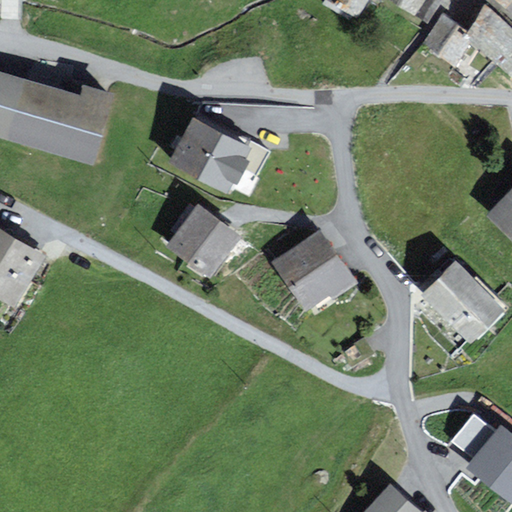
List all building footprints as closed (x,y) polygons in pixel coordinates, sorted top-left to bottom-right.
[(330,0),(360,19),(372,0),(330,0)] [(440,0),(388,0),(426,23),(440,0)] [(511,0),(498,0),(511,11),(511,0)] [(471,31),(445,16),(427,50),(460,69),(474,44),(511,76),(511,27),(487,4),(471,31)] [(114,106),(0,73),(0,138),(97,166),(114,106)] [(195,119),(172,165),(231,194),(254,149),(195,119)] [(511,194),(494,213),(511,230),(511,194)] [(202,207),(172,248),(215,279),(244,238),(202,207)] [(50,257),(0,227),(0,300),(18,311),(50,257)] [(323,229),(274,262),(311,317),(360,284),(323,229)] [(460,262),(426,294),(474,344),(508,311),(460,262)] [(511,432),(505,426),(470,468),(511,501),(511,432)] [(426,511),(395,482),(366,511),(426,511)]
